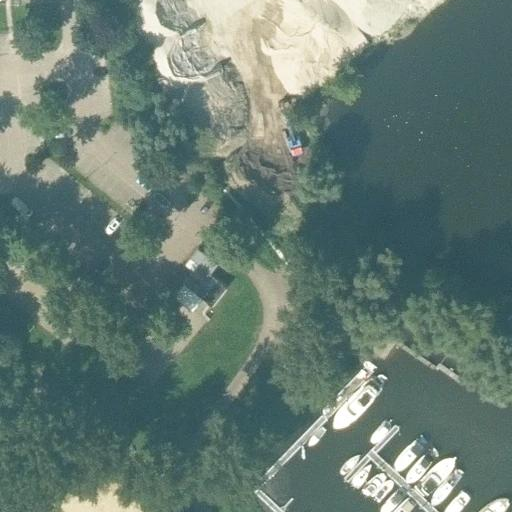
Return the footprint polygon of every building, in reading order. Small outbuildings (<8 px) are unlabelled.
[(48,157),(34,171),(42,178),(47,173),(64,188),(72,179),(48,157)] [(190,256),(185,263),(193,269),(198,262),(210,272),(217,262),(198,247),(190,256)] [(217,278),(209,272),(198,262),(193,269),(183,282),(202,297),(217,278)] [(153,383),(190,338),(165,318),(128,363),(153,383)] [(379,395),(356,374),(276,459),(299,480),(379,395)]
